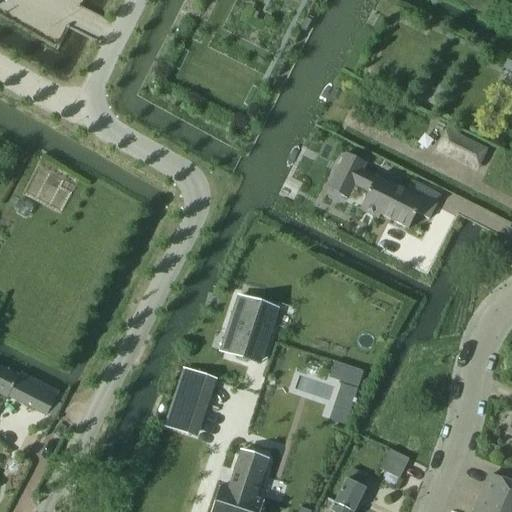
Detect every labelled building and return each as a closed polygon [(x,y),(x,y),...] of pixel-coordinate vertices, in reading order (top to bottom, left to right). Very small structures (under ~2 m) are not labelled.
[(511,52),(501,71),(511,76),(511,52)] [(446,128),(435,152),(476,172),(487,149),(446,128)] [(347,155),(329,190),(349,200),(356,187),(369,193),(361,211),(379,220),(381,217),(409,231),(417,215),(429,221),(441,197),(411,183),(406,193),(377,179),(376,180),(363,173),(367,165),(347,155)] [(238,298),(226,334),(236,337),(230,355),(247,361),(248,356),(261,361),(277,310),(238,298)] [(0,367),(0,395),(7,399),(8,397),(18,377),(0,367)] [(185,382),(172,419),(190,425),(203,388),(185,382)] [(379,470),(399,479),(409,460),(389,450),(379,470)] [(210,511),(260,511),(264,502),(254,499),(267,461),(240,452),(228,490),(218,487),(210,511)] [(511,511),(511,484),(490,475),(475,511),(511,511)] [(348,479),(336,502),(355,511),(366,488),(348,479)] [(336,502),(331,511),(354,511),(355,511),(336,502)]
